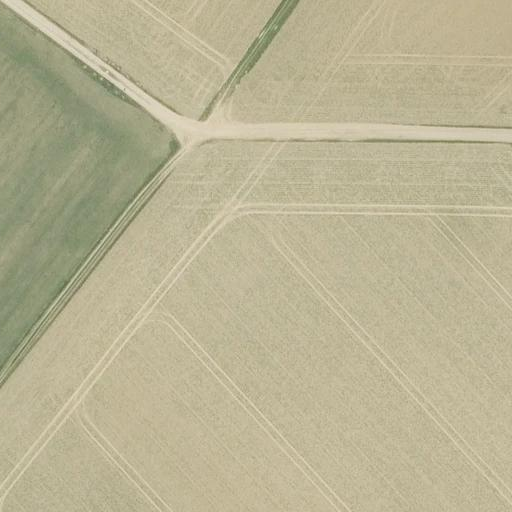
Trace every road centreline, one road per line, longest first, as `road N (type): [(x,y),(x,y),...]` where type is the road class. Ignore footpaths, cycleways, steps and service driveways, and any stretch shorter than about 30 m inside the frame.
road 1 (track): [(0,391),(196,134)]
road 2 (track): [(511,136),(196,134)]
road 3 (track): [(196,134),(170,125),(0,0)]
